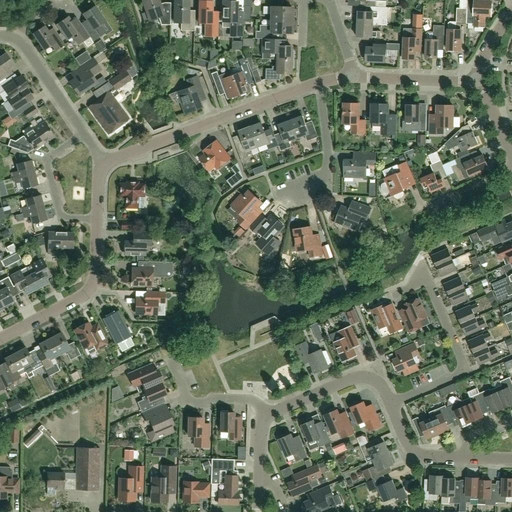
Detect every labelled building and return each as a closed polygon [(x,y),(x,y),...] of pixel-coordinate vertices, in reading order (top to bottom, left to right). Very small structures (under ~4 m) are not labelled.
[(159,3),(158,0),(146,0),(143,1),(146,12),(146,13),(149,21),(158,18),(161,25),(170,26),(171,4),(166,4),(159,3)] [(467,0),(467,9),(466,23),(467,24),(474,24),(474,28),(483,28),(484,16),(491,17),(491,3),(480,2),(479,0),(467,0)] [(188,23),(188,11),(188,1),(174,1),(174,23),(181,23),(180,31),(194,32),(194,23),(188,23)] [(215,12),(212,12),(212,2),(198,2),(198,24),(204,24),(204,36),(218,37),(218,12),(215,12)] [(242,8),(237,8),(237,2),(223,2),(222,22),(231,22),(230,36),(242,37),(242,20),(243,7),(242,7),(242,8)] [(84,22),(81,23),(93,41),(104,34),(99,27),(105,23),(94,7),(83,15),(86,20),(84,22)] [(271,21),(292,21),(292,7),(263,7),(263,14),(271,14),(271,21)] [(388,8),(386,8),(371,7),(371,10),(371,12),(358,12),(357,25),(373,26),(381,26),(382,20),(387,20),(388,8)] [(448,24),(448,30),(447,50),(460,51),(461,34),(461,23),(466,23),(467,9),(459,8),(457,8),(456,23),(451,22),(448,24)] [(89,37),(80,24),(81,24),(76,17),(74,19),(71,21),(68,17),(56,25),(66,40),(72,36),(78,45),(83,41),(87,47),(93,43),(89,37)] [(291,33),(292,21),(271,21),(271,26),(262,25),(262,32),(255,31),(255,39),(260,39),(261,39),(261,40),(278,40),(278,39),(268,39),(268,36),(268,33),(291,33)] [(373,32),(373,26),(357,25),(357,38),(380,39),(381,32),(373,32)] [(415,60),(416,52),(418,52),(421,53),(422,30),(422,26),(412,25),(412,29),(411,38),(403,38),(402,59),(415,60)] [(52,39),(47,31),(44,26),(32,34),(44,51),(51,45),(56,52),(64,46),(57,35),(52,39)] [(444,36),(445,26),(433,26),(433,33),(428,33),(426,34),(425,58),(437,58),(438,51),(440,51),(443,51),(444,36)] [(281,39),(278,39),(278,40),(261,40),(261,53),(275,54),(275,59),(293,60),(293,52),(291,51),(291,46),(286,46),(287,43),(287,39),(281,39)] [(399,51),(399,45),(373,43),(372,46),(372,49),(366,48),(366,61),(385,62),(386,51),(399,51)] [(11,71),(9,68),(13,65),(6,54),(0,57),(0,81),(5,78),(13,74),(11,71)] [(231,76),(238,96),(250,92),(247,85),(244,76),(249,74),(249,72),(246,66),(244,59),(244,58),(238,60),(241,66),(241,68),(242,72),(231,76)] [(257,69),(256,70),(254,66),(253,66),(250,58),(246,58),(255,83),(261,81),(257,69)] [(81,66),(81,67),(71,73),(73,77),(75,80),(70,83),(78,95),(96,83),(92,76),(101,70),(93,59),(87,62),(81,66)] [(206,61),(197,59),(195,66),(204,68),(206,61)] [(279,73),(290,73),(290,69),(291,69),(293,68),(293,60),(275,59),(275,66),(272,66),(272,69),(265,69),(265,80),(279,80),(279,73)] [(131,79),(125,71),(110,82),(116,90),(131,79)] [(226,100),(238,96),(231,76),(229,72),(218,76),(216,72),(211,74),(216,87),(221,85),(226,100)] [(10,99),(25,89),(28,87),(21,77),(9,85),(8,83),(6,80),(0,84),(0,93),(4,91),(10,99)] [(201,108),(199,102),(207,99),(203,90),(202,91),(197,77),(187,81),(190,88),(177,93),(185,114),(201,108)] [(25,89),(10,99),(7,101),(13,109),(7,113),(12,120),(23,112),(22,110),(20,107),(32,99),(25,89)] [(88,107),(108,134),(129,119),(109,92),(88,107)] [(359,104),(344,104),(343,124),(352,124),(351,134),(365,134),(365,121),(362,121),(358,121),(359,104)] [(372,127),(382,127),(381,135),(394,135),(395,116),(391,116),(387,116),(388,105),(371,105),(371,123),(372,123),(372,127)] [(420,115),(420,106),(406,105),(405,122),(413,122),(413,131),(426,132),(426,115),(423,115),(420,115)] [(23,113),(27,120),(28,119),(32,116),(37,113),(34,109),(32,106),(23,113)] [(453,106),(437,106),(436,116),(433,116),(430,116),(430,134),(443,134),(443,128),(452,128),(453,106)] [(290,121),(297,139),(304,136),(307,142),(318,138),(312,122),(308,123),(305,124),(302,117),(290,121)] [(29,123),(34,129),(44,144),(54,138),(43,122),(38,126),(33,120),(29,123)] [(289,142),(297,139),(290,121),(278,126),(281,133),(278,135),(274,136),(278,146),(280,152),(291,148),(289,142)] [(267,128),(263,130),(261,124),(250,128),(258,148),(267,144),(269,150),(278,146),(274,136),(271,127),(267,128)] [(250,151),(258,148),(250,128),(239,132),(243,143),(240,145),(235,146),(242,164),(248,162),(246,157),(251,155),(250,151)] [(34,151),(44,144),(34,129),(15,142),(10,140),(8,147),(28,153),(30,152),(33,150),(34,151)] [(447,142),(453,148),(458,146),(461,152),(457,154),(459,158),(469,154),(467,149),(478,144),(472,132),(462,136),(460,134),(458,132),(447,142)] [(216,142),(203,152),(206,155),(199,160),(208,171),(215,166),(217,170),(230,160),(216,142)] [(366,179),(366,165),(375,165),(375,154),(361,153),(361,161),(353,160),(344,160),(344,178),(366,179)] [(488,168),(483,156),(475,159),(473,156),(472,153),(469,154),(459,158),(454,160),(459,171),(466,168),(469,176),(488,168)] [(14,177),(35,172),(32,160),(17,164),(19,170),(12,172),(14,177)] [(443,168),(442,166),(440,161),(432,165),(430,166),(433,173),(419,179),(423,187),(427,185),(431,193),(445,187),(442,179),(438,170),(443,168)] [(403,194),(403,192),(404,192),(404,190),(413,186),(416,184),(407,162),(398,166),(401,172),(397,174),(396,173),(383,179),(384,179),(386,183),(382,184),(381,186),(380,188),(382,192),(384,194),(386,194),(389,192),(391,197),(394,196),(394,198),(396,199),(398,199),(402,197),(403,195),(403,194)] [(443,168),(444,170),(453,166),(451,162),(442,166),(443,168)] [(35,172),(14,177),(15,183),(21,181),(23,188),(38,184),(35,172)] [(144,184),(139,184),(139,182),(126,181),(125,184),(120,183),(119,195),(125,196),(125,207),(137,208),(143,208),(144,196),(144,184)] [(259,210),(257,208),(261,203),(249,192),(244,197),(241,195),(231,206),(242,216),(237,222),(246,230),(262,212),(259,210)] [(23,212),(44,207),(41,195),(26,198),(28,206),(21,207),(23,212)] [(365,221),(370,209),(353,202),(351,206),(350,210),(341,207),(335,223),(355,231),(360,219),(365,221)] [(23,212),(24,218),(30,216),(32,223),(47,219),(44,207),(23,212)] [(277,222),(271,216),(268,220),(265,218),(263,216),(251,229),(256,234),(259,231),(264,236),(257,244),(269,255),(280,243),(274,238),(283,227),(282,226),(283,224),(279,220),(277,222)] [(121,230),(132,230),(132,221),(121,221),(121,226),(121,230)] [(499,225),(498,223),(478,232),(483,242),(499,235),(502,242),(511,237),(511,222),(500,228),(499,225)] [(312,236),(310,227),(294,230),(298,251),(310,249),(311,258),(322,256),(319,235),(315,236),(312,236)] [(151,246),(152,232),(133,231),(133,236),(132,241),(124,241),(124,255),(145,256),(146,246),(151,246)] [(60,248),(61,232),(48,232),(47,254),(53,254),(53,248),(60,248)] [(61,232),(60,248),(68,248),(67,255),(73,255),(74,233),(61,232)] [(510,263),(511,262),(511,242),(496,250),(500,259),(503,258),(506,265),(510,264),(510,263)] [(436,266),(452,259),(447,249),(432,256),(436,266)] [(465,254),(468,261),(475,258),(472,251),(465,254)] [(26,268),(29,275),(37,289),(47,284),(45,280),(48,278),(51,276),(39,253),(36,254),(39,260),(26,268)] [(452,259),(436,266),(441,277),(456,270),(452,259)] [(148,269),(138,269),(132,269),(132,285),(151,286),(152,275),(162,275),(163,263),(148,262),(148,266),(148,269)] [(511,262),(510,263),(510,264),(506,265),(502,267),(507,278),(491,285),(494,290),(504,286),(511,282),(511,262)] [(29,275),(26,268),(10,276),(19,294),(22,292),(24,291),(26,295),(37,289),(29,275)] [(11,305),(12,302),(14,301),(8,290),(10,289),(13,287),(8,277),(0,281),(0,300),(4,309),(11,305)] [(448,295),(464,288),(460,277),(444,284),(448,295)] [(464,288),(448,295),(453,305),(469,298),(464,288)] [(164,304),(164,293),(145,292),(145,294),(145,299),(136,298),(136,306),(138,306),(138,314),(156,315),(157,304),(164,304)] [(419,299),(415,300),(414,300),(409,302),(409,303),(405,305),(407,308),(403,309),(400,311),(409,332),(419,328),(416,321),(426,317),(419,299)] [(389,305),(385,306),(385,305),(371,311),(379,329),(386,326),(390,335),(403,329),(397,316),(392,303),(389,305)] [(461,324),(475,318),(473,312),(479,309),(476,304),(470,307),(470,306),(456,312),(461,324)] [(129,337),(131,336),(118,311),(102,319),(115,344),(117,343),(121,351),(133,345),(129,337)] [(475,318),(461,324),(466,335),(480,329),(486,326),(483,321),(477,323),(475,318)] [(98,323),(90,327),(88,323),(74,331),(83,349),(84,349),(92,345),(96,351),(108,345),(101,332),(98,323)] [(355,356),(352,349),(356,347),(359,346),(351,327),(339,332),(342,340),(335,343),(342,361),(355,356)] [(50,339),(58,355),(64,352),(65,355),(67,355),(70,361),(80,355),(73,342),(70,344),(67,345),(61,333),(50,339)] [(474,353),(488,347),(485,342),(491,339),(489,333),(483,336),(469,342),(474,353)] [(58,355),(50,339),(39,345),(44,356),(42,357),(39,359),(42,366),(45,370),(56,364),(53,358),(58,355)] [(311,354),(309,349),(306,342),(296,346),(299,353),(304,364),(306,363),(309,362),(314,373),(328,367),(327,366),(331,363),(326,351),(321,352),(321,350),(311,354)] [(406,355),(397,358),(393,360),(398,372),(403,370),(405,375),(407,374),(418,370),(416,364),(413,357),(419,354),(414,344),(403,349),(406,355)] [(488,347),(474,353),(478,365),(493,358),(492,358),(498,355),(496,350),(490,353),(488,347)] [(25,348),(23,349),(21,348),(14,352),(22,367),(25,373),(30,370),(31,372),(42,366),(39,359),(38,358),(36,359),(32,361),(25,348)] [(16,370),(22,367),(14,352),(7,355),(6,358),(4,359),(6,362),(3,363),(0,364),(0,366),(9,383),(20,377),(16,370)] [(153,367),(152,363),(142,368),(128,374),(133,385),(138,383),(139,385),(143,383),(145,389),(144,390),(163,382),(158,370),(155,371),(153,367)] [(0,389),(10,385),(9,383),(0,366),(0,389)] [(55,389),(49,376),(44,379),(50,392),(55,389)] [(495,388),(497,393),(504,408),(511,404),(511,396),(510,392),(511,391),(511,384),(509,378),(500,382),(501,385),(495,388)] [(106,385),(109,395),(117,393),(113,382),(106,385)] [(163,382),(144,390),(146,396),(141,398),(142,400),(137,402),(141,413),(156,407),(154,403),(153,400),(166,395),(161,383),(163,382)] [(467,394),(476,390),(474,384),(465,388),(467,394)] [(479,394),(484,404),(486,403),(488,402),(493,413),(504,408),(497,393),(495,388),(490,390),(490,389),(479,394)] [(479,394),(469,398),(463,401),(465,406),(472,422),(483,417),(478,407),(481,406),(484,404),(479,394)] [(12,395),(5,399),(9,406),(16,402),(12,395)] [(465,406),(463,401),(456,404),(446,408),(449,415),(451,419),(453,417),(456,416),(461,427),(462,426),(463,428),(468,425),(468,424),(472,422),(465,406)] [(381,426),(375,413),(376,413),(373,404),(369,406),(365,407),(363,403),(351,408),(358,424),(365,421),(369,431),(381,426)] [(164,405),(156,409),(143,414),(147,424),(151,423),(154,430),(147,433),(150,442),(173,432),(170,425),(173,424),(167,411),(166,408),(164,405)] [(429,413),(431,419),(438,434),(449,430),(444,418),(447,416),(449,415),(446,408),(445,406),(429,413)] [(354,433),(349,422),(346,412),(342,413),(338,415),(337,411),(325,416),(332,434),(339,431),(342,438),(354,433)] [(240,439),(240,427),(241,418),(237,418),(234,418),(234,413),(220,413),(220,431),(229,432),(229,439),(240,439)] [(210,433),(210,423),(207,423),(202,423),(203,418),(189,418),(188,436),(195,437),(194,447),(209,447),(209,433),(210,433)] [(438,434),(431,419),(420,424),(418,418),(412,420),(416,430),(419,428),(422,427),(427,439),(438,434)] [(315,425),(313,420),(302,425),(309,443),(317,440),(320,447),(330,442),(322,422),(318,424),(315,425)] [(41,425),(38,429),(23,443),(27,448),(42,433),(40,431),(44,427),(41,425)] [(8,443),(19,443),(19,429),(9,429),(8,443)] [(296,461),(308,456),(299,436),(296,437),(293,439),(291,435),(279,440),(286,457),(293,454),(296,461)] [(373,460),(388,454),(384,443),(372,448),(371,445),(369,442),(360,446),(364,457),(371,454),(373,460)] [(47,486),(47,495),(55,495),(55,489),(63,490),(63,487),(71,487),(75,487),(75,490),(98,491),(99,448),(77,448),(76,480),(64,480),(64,473),(47,473),(47,486)] [(124,450),(124,461),(133,461),(133,457),(137,457),(137,455),(138,455),(138,453),(137,453),(137,451),(133,451),(133,450),(124,450)] [(393,465),(388,454),(373,460),(376,466),(368,469),(373,480),(383,475),(382,473),(381,470),(390,466),(393,465)] [(211,467),(211,475),(211,471),(233,471),(234,465),(234,460),(212,459),(211,467)] [(0,497),(6,498),(6,492),(18,492),(19,480),(12,479),(12,470),(9,466),(2,466),(0,468),(0,497)] [(300,473),(291,476),(293,479),(294,482),(289,484),(294,496),(319,485),(316,478),(321,476),(317,466),(300,473)] [(142,480),(143,467),(129,467),(129,479),(119,479),(118,500),(134,501),(134,493),(139,493),(143,493),(142,480)] [(175,480),(175,467),(162,467),(161,479),(152,478),(151,501),(167,502),(167,494),(171,494),(176,495),(175,480)] [(218,504),(237,505),(238,493),(236,493),(237,476),(225,476),(225,492),(218,492),(218,504)] [(424,488),(424,500),(430,501),(436,501),(437,494),(442,494),(443,479),(443,477),(430,476),(430,488),(427,488),(424,488)] [(459,504),(459,511),(460,511),(466,511),(467,502),(470,503),(471,496),(478,496),(478,480),(479,478),(466,478),(466,490),(463,490),(460,490),(460,492),(459,504)] [(496,493),(495,503),(506,503),(506,496),(511,496),(511,478),(502,479),(502,491),(499,491),(496,490),(496,493)] [(442,494),(441,503),(449,503),(459,504),(460,492),(457,492),(454,491),(455,479),(443,479),(442,494)] [(372,480),(367,482),(365,483),(369,492),(376,489),(372,480)] [(377,487),(378,488),(384,502),(396,497),(398,502),(408,498),(403,488),(396,491),(392,480),(377,487)] [(478,496),(477,505),(495,506),(495,503),(496,493),(493,493),(490,493),(491,481),(478,480),(478,496)] [(205,497),(208,497),(208,484),(198,484),(198,482),(184,482),(183,502),(197,503),(197,496),(205,497)] [(334,497),(329,486),(307,495),(308,498),(309,501),(305,503),(308,511),(317,511),(325,509),(326,511),(336,507),(332,498),(334,497)]
